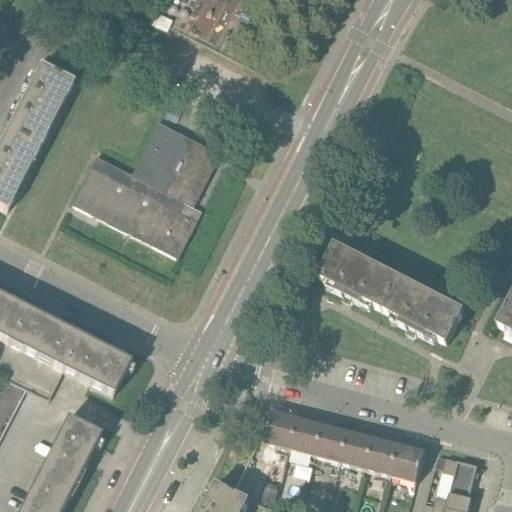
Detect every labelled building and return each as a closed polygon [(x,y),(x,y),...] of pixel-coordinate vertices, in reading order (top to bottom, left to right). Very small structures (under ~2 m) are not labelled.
[(39,152),(56,120),(72,88),(38,70),(5,135),(39,152)] [(219,160),(157,128),(130,181),(95,163),(70,210),(177,265),(195,228),(194,228),(199,218),(192,214),(219,160)] [(0,213),(6,217),(23,185),(39,152),(5,135),(0,145),(0,213)] [(356,302),(382,315),(400,282),(335,248),(317,282),(345,296),(342,301),(353,306),(356,302)] [(406,334),(412,337),(417,340),(420,335),(447,349),(464,316),(400,282),(382,315),(409,329),(406,334)] [(511,300),(497,329),(511,337),(511,300)] [(0,343),(29,359),(46,326),(0,301),(0,343)] [(29,359),(84,388),(102,354),(46,326),(29,359)] [(102,354),(84,388),(112,402),(129,369),(102,354)] [(0,394),(20,405),(25,394),(3,383),(0,388),(0,394)] [(0,408),(14,416),(20,405),(0,394),(0,408)] [(0,422),(8,427),(14,416),(0,408),(0,422)] [(264,448),(290,455),(298,424),(273,417),(264,448)] [(0,435),(3,437),(8,427),(0,422),(0,435)] [(67,504),(83,472),(100,441),(66,424),(34,487),(67,504)] [(290,455),(315,462),(323,430),(298,424),(290,455)] [(315,462),(341,468),(349,437),(323,430),(315,462)] [(341,468),(366,475),(374,444),(349,437),(341,468)] [(366,475),(391,482),(400,450),(374,444),(366,475)] [(400,450),(391,482),(417,489),(425,457),(400,450)] [(434,510),(442,511),(469,511),(472,504),(469,503),(477,471),(438,460),(435,471),(443,474),(443,477),(454,480),(448,503),(437,500),(434,510)] [(63,511),(67,504),(34,487),(21,511),(63,511)] [(246,511),(250,505),(217,488),(204,511),(246,511)]
